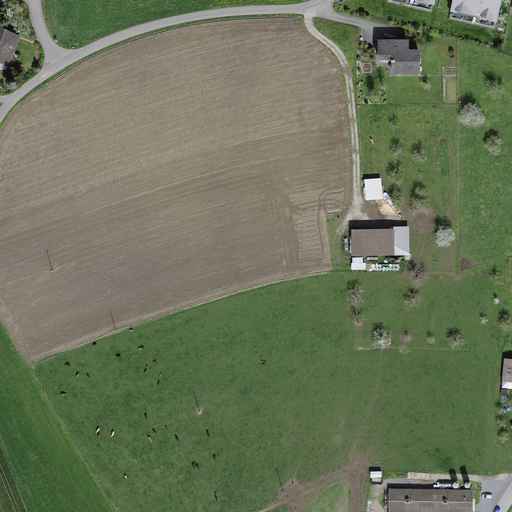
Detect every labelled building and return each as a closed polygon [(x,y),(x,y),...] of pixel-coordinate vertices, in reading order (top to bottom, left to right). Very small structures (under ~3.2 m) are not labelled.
[(454,0),(452,11),(496,21),(500,0),(454,0)] [(0,31),(0,59),(7,62),(17,38),(0,31)] [(419,73),(419,53),(408,53),(408,43),(379,43),(379,55),(393,55),(393,61),(391,61),(391,63),(393,63),(393,73),(419,73)] [(391,251),(391,231),(354,232),(355,252),(391,251)] [(470,511),(471,488),(389,487),(388,511),(470,511)]
